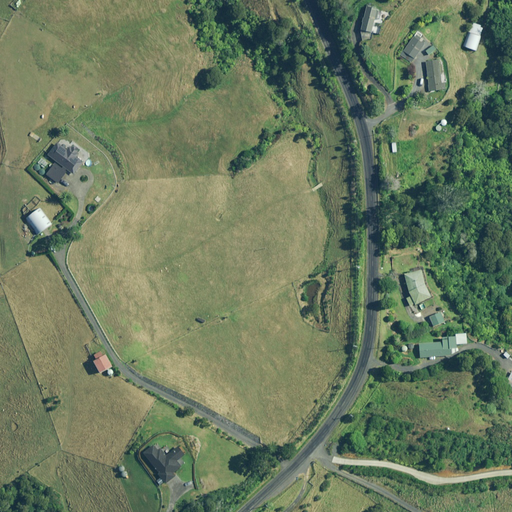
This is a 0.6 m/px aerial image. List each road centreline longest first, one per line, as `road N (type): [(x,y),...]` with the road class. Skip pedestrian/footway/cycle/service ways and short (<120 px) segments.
road 1 (tertiary): [(245,511),(336,415),(371,329),(373,214),(362,124),(308,0)]
road 2 (track): [(69,179),(82,196),(62,253),(125,372),(291,467)]
